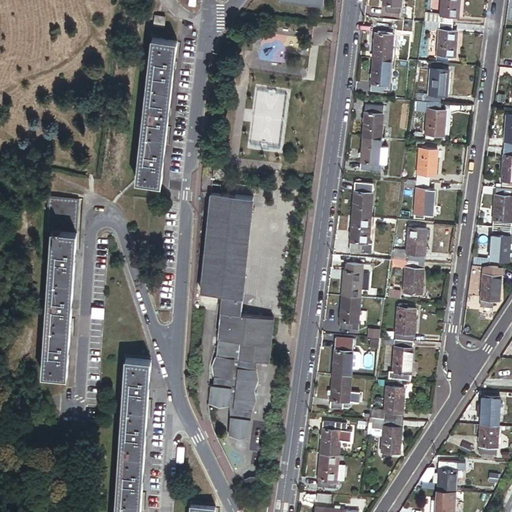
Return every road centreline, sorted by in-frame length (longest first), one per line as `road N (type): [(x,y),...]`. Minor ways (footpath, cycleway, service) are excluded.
road 1 (residential): [(243,0),(206,50),(175,377),(234,511)]
road 2 (tertiary): [(351,0),(282,511)]
road 3 (residential): [(498,0),(452,326),(462,392)]
road 4 (residential): [(382,511),(462,392)]
